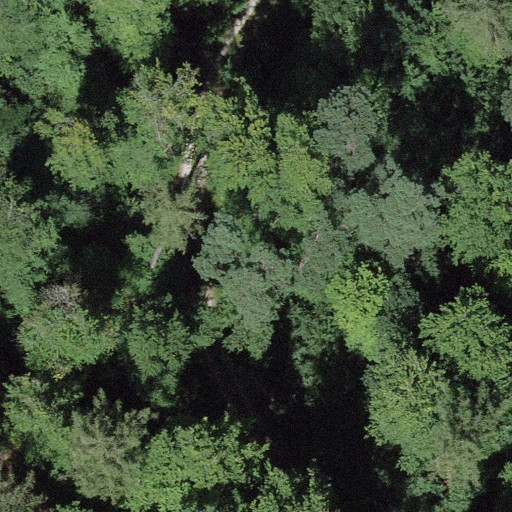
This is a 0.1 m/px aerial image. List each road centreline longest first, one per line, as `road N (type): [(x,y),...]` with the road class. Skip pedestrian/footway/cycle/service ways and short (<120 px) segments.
road 1 (track): [(326,511),(263,454),(227,378),(203,302),(190,197),(199,129)]
road 2 (track): [(0,380),(199,129)]
road 3 (track): [(0,397),(263,454)]
road 4 (track): [(199,129),(242,27),(265,0)]
